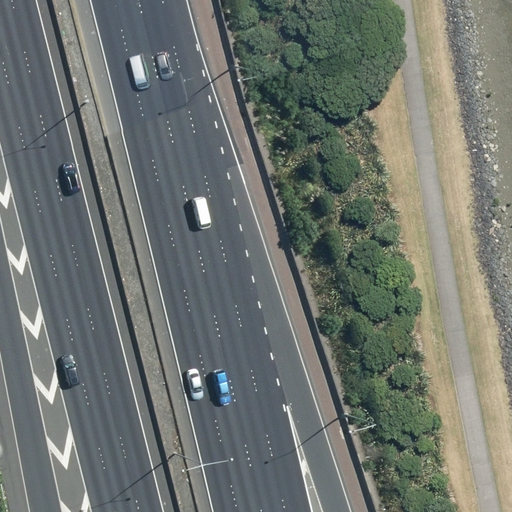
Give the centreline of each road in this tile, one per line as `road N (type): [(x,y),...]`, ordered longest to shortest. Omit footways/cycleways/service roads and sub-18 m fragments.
road 1 (motorway): [(141,511),(12,0)]
road 2 (motorway): [(128,50),(302,400),(338,511)]
road 3 (motorway): [(128,50),(239,511)]
road 4 (motorway): [(46,511),(0,285)]
